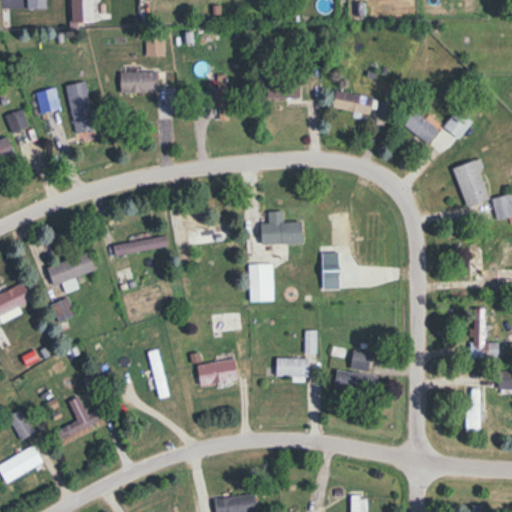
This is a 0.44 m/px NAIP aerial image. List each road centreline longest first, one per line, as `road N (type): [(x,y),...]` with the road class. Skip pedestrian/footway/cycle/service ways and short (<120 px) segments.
road 1 (residential): [(511,460),(414,460),(325,440),(242,438),(181,451),(51,511)]
road 2 (residential): [(388,182),(331,157),(160,167),(45,203),(0,227)]
road 3 (residential): [(413,511),(407,259),(402,208),(388,182)]
